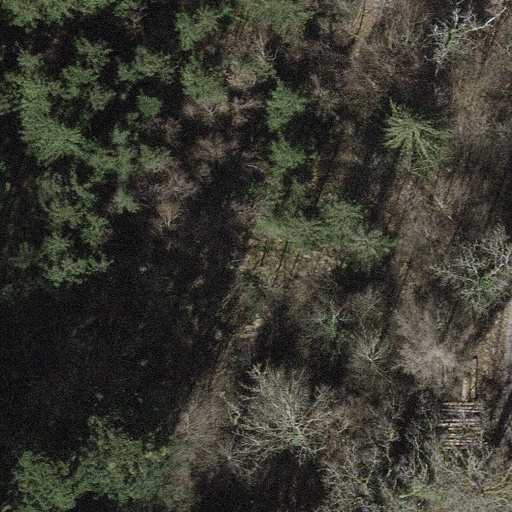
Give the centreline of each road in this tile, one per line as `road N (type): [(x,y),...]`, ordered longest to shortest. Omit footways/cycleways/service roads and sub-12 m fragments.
road 1 (track): [(450,54),(336,254),(0,385)]
road 2 (track): [(429,0),(450,54),(511,153)]
